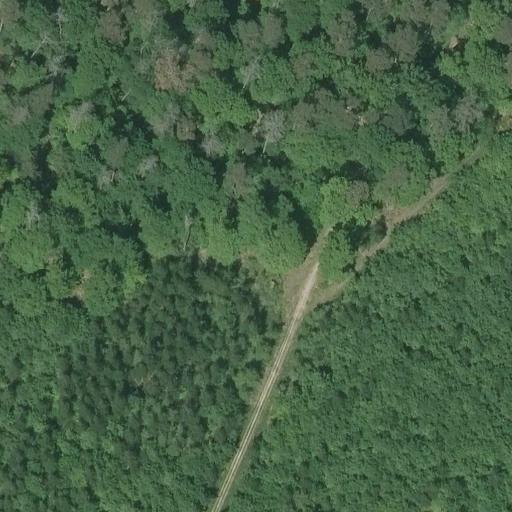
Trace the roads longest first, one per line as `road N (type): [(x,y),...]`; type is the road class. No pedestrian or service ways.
road 1 (track): [(296,326),(360,175),(491,0)]
road 2 (track): [(217,511),(296,326)]
